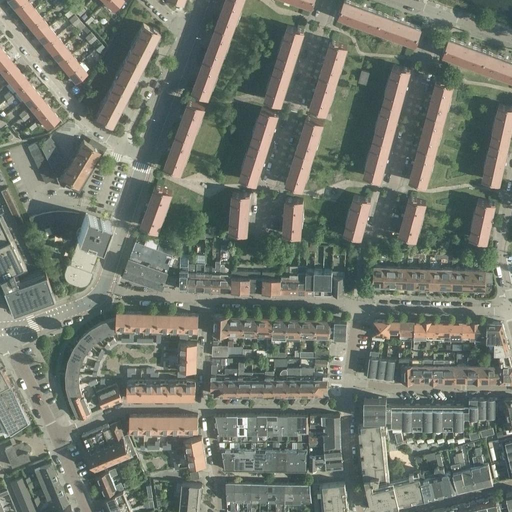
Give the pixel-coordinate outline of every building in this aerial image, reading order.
[(7,0),(14,8),(24,0),(7,0)] [(24,0),(14,8),(22,17),(33,8),(26,0),(24,0)] [(64,3),(61,0),(60,0),(55,5),(58,8),(64,3)] [(104,0),(103,1),(112,9),(121,0),(104,0)] [(224,0),(215,25),(232,31),(235,21),(234,20),(239,9),(240,9),(243,0),(224,0)] [(339,9),(337,14),(338,15),(338,16),(348,20),(349,18),(366,24),(365,26),(376,30),(382,13),(346,0),(343,0),(340,9),(339,9)] [(73,9),(76,12),(82,7),(79,4),(73,9)] [(85,10),(82,7),(76,12),(79,15),(85,10)] [(33,8),(22,17),(29,26),(41,17),(33,8)] [(382,13),(376,30),(386,33),(386,32),(404,38),(403,40),(414,44),(414,43),(415,43),(417,37),(416,37),(420,27),(382,13)] [(68,20),(71,23),(77,17),(74,14),(68,20)] [(29,26),(37,35),(48,26),(41,17),(29,26)] [(80,20),(77,17),(71,23),(74,26),(80,20)] [(131,44),(126,54),(141,62),(142,61),(143,62),(144,58),(143,58),(155,36),(156,36),(157,33),(156,32),(157,31),(156,31),(156,30),(151,27),(151,28),(142,23),(137,33),(138,34),(132,45),(131,44)] [(215,25),(209,44),(204,58),(220,64),(224,53),(222,53),(227,41),(228,41),(232,31),(215,25)] [(279,51),(276,61),(292,66),(303,30),(302,30),(302,29),(296,27),(296,28),(287,25),(284,35),(285,36),(280,51),(279,51)] [(55,35),(48,26),(37,35),(44,44),(55,35)] [(84,37),(87,40),(93,35),(90,32),(84,37)] [(44,44),(52,53),(63,44),(55,35),(44,44)] [(96,38),(93,35),(87,40),(89,44),(96,38)] [(480,68),(486,51),(448,37),(445,47),(444,47),(442,52),(443,53),(442,54),(453,58),(453,57),(471,63),(470,64),(480,68)] [(337,43),(337,42),(332,40),(332,41),(330,41),(320,74),(336,79),(340,69),(338,69),(342,56),(344,57),(347,46),(337,43)] [(52,53),(59,62),(70,53),(63,44),(52,53)] [(104,46),(101,44),(95,49),(97,52),(104,46)] [(511,60),(486,51),(480,68),(491,71),(491,70),(509,77),(508,78),(511,79),(511,60)] [(59,62),(67,72),(78,62),(70,53),(59,62)] [(5,54),(0,57),(0,70),(2,72),(13,63),(5,54)] [(115,75),(110,85),(126,93),(126,92),(127,92),(129,89),(128,89),(139,67),(140,67),(142,64),(141,63),(141,62),(126,54),(121,64),(123,65),(117,76),(115,75)] [(204,58),(199,70),(192,90),(208,96),(212,86),(210,85),(215,73),(216,73),(220,64),(204,58)] [(264,97),(275,101),(281,102),(292,66),(276,61),(272,71),(273,72),(269,87),(268,87),(264,97)] [(85,72),(78,62),(67,72),(74,81),(85,72)] [(2,72),(9,81),(20,72),(13,63),(2,72)] [(408,68),(407,67),(402,66),(402,67),(392,65),(389,76),(391,76),(387,91),(386,91),(383,101),(399,106),(409,69),(408,69),(408,68)] [(369,72),(362,70),(359,81),(366,83),(369,72)] [(20,72),(9,81),(17,90),(28,81),(20,72)] [(336,79),(320,74),(309,107),(326,112),(329,102),(328,102),(332,89),(333,90),(336,79)] [(443,79),(440,79),(437,78),(437,79),(436,79),(427,112),(443,116),(446,106),(445,106),(448,93),(450,93),(453,83),(443,80),(443,79)] [(17,90),(24,99),(35,90),(28,81),(17,90)] [(100,106),(97,111),(94,116),(103,121),(103,122),(108,124),(109,123),(110,124),(111,122),(111,123),(113,120),(112,119),(123,97),(124,98),(126,95),(125,94),(126,93),(110,85),(105,94),(107,95),(101,106),(100,106)] [(3,96),(6,99),(12,94),(10,90),(3,96)] [(35,90),(24,99),(32,108),(43,99),(35,90)] [(15,97),(12,94),(6,99),(9,102),(15,97)] [(32,108),(39,118),(50,108),(43,99),(32,108)] [(188,100),(176,133),(192,139),(196,129),(194,128),(199,116),(200,117),(204,106),(188,100)] [(376,127),(373,138),(389,142),(399,106),(383,101),(380,112),(382,112),(377,128),(376,127)] [(492,130),(490,141),(507,144),(511,121),(511,105),(508,105),(508,106),(498,104),(496,114),(497,115),(494,131),(492,130)] [(254,130),(250,142),(267,147),(277,112),(261,107),(258,118),(259,118),(255,131),(254,130)] [(47,127),(56,120),(58,118),(50,108),(39,118),(47,127)] [(18,114),(21,117),(27,112),(25,109),(18,114)] [(30,115),(27,112),(21,117),(24,120),(30,115)] [(443,116),(427,112),(418,145),(434,150),(437,139),(436,138),(439,127),(441,127),(443,116)] [(306,117),(296,150),(312,155),(316,145),(314,144),(318,132),(319,133),(323,122),(306,117)] [(35,121),(29,126),(31,129),(38,124),(35,121)] [(171,168),(177,170),(180,171),(184,161),(183,160),(187,149),(189,149),(192,139),(176,133),(164,165),(165,166),(165,167),(170,169),(171,168)] [(42,150),(52,143),(53,142),(49,137),(39,145),(42,150)] [(389,142),(373,138),(370,149),(372,149),(368,164),(366,164),(363,175),(373,177),(373,178),(378,180),(378,179),(380,179),(389,142)] [(76,184),(83,172),(97,148),(83,139),(57,182),(59,186),(63,187),(68,179),(76,184)] [(507,144),(490,141),(488,151),(489,151),(486,167),(484,167),(482,178),(492,180),(492,181),(497,182),(498,181),(499,181),(507,144)] [(27,146),(30,152),(39,147),(37,142),(27,146)] [(248,181),(253,182),(254,182),(254,181),(256,182),(267,147),(250,142),(247,151),(249,151),(244,166),(242,166),(239,177),(249,180),(248,181)] [(42,150),(45,156),(55,148),(56,148),(52,143),(42,150)] [(434,150),(418,145),(409,179),(410,179),(409,180),(414,181),(415,181),(416,181),(425,183),(428,173),(427,172),(430,160),(432,160),(434,150)] [(32,158),(42,153),(39,147),(30,152),(32,158)] [(55,148),(45,156),(48,162),(58,154),(59,153),(55,148)] [(312,155),(296,150),(285,183),(286,183),(285,184),(286,184),(292,186),(292,185),(302,188),(305,178),(304,177),(307,165),(309,166),(312,155)] [(32,158),(35,163),(45,159),(42,153),(32,158)] [(62,159),(58,154),(48,162),(50,168),(62,159)] [(38,169),(47,164),(45,159),(35,163),(38,169)] [(38,169),(40,174),(50,170),(47,164),(38,169)] [(40,174),(43,180),(52,175),(50,170),(40,174)] [(155,185),(147,208),(141,223),(142,223),(141,224),(147,226),(148,226),(158,229),(159,225),(158,225),(166,201),(168,201),(172,191),(161,187),(162,186),(156,184),(156,185),(155,185)] [(13,201),(6,187),(0,190),(7,204),(13,201)] [(230,219),(229,230),(239,231),(239,232),(245,232),(245,231),(246,231),(249,194),(248,194),(248,193),(242,192),(242,193),(232,192),(231,203),(233,203),(231,219),(230,219)] [(369,199),(370,198),(364,196),(363,198),(353,195),(351,206),(352,206),(348,222),(347,221),(344,232),(354,234),(353,236),(359,237),(359,236),(361,236),(370,200),(369,199)] [(415,197),(410,196),(409,197),(408,197),(398,233),(399,233),(399,234),(405,236),(405,235),(415,238),(418,227),(416,226),(420,211),(422,211),(425,201),(415,198),(415,197)] [(284,232),(284,233),(290,234),(290,233),(300,234),(301,223),(300,223),(300,210),(302,210),(303,199),(293,198),(293,197),(287,197),(287,198),(285,198),(283,232),(284,232)] [(493,201),(488,200),(487,201),(477,199),(475,209),(476,210),(473,225),(471,225),(469,236),(479,238),(479,239),(485,241),(485,240),(486,240),(494,203),(493,202),(493,201)] [(7,204),(11,212),(17,210),(13,201),(7,204)] [(47,212),(42,213),(45,224),(49,224),(51,223),(50,212),(47,212)] [(73,212),(71,212),(70,223),(73,224),(75,224),(78,213),(73,212)] [(45,224),(42,213),(38,214),(36,215),(39,226),(43,225),(45,224)] [(76,237),(78,238),(68,263),(67,262),(64,272),(64,275),(64,278),(66,279),(69,282),(78,285),(81,285),(85,284),(88,281),(90,278),(92,272),(90,271),(99,246),(101,246),(109,222),(104,220),(99,218),(99,219),(94,217),(94,216),(85,213),(76,237)] [(35,228),(39,226),(36,215),(33,216),(31,217),(28,218),(33,228),(35,228)] [(0,217),(0,278),(3,285),(1,286),(11,311),(54,295),(45,270),(19,279),(16,274),(25,270),(0,217)] [(157,249),(135,241),(123,274),(161,288),(168,270),(167,270),(172,254),(175,246),(160,240),(157,249)] [(297,250),(297,248),(298,241),(289,241),(289,250),(297,250)] [(203,289),(204,266),(204,255),(196,255),(196,272),(195,289),(203,289)] [(188,259),(188,263),(187,289),(195,289),(196,272),(192,272),(192,259),(188,259)] [(212,266),(211,290),(219,290),(220,265),(220,260),(215,260),(215,266),(212,266)] [(179,289),(187,289),(188,263),(180,263),(179,289)] [(220,265),(219,290),(227,290),(228,273),(224,273),(224,265),(220,265)] [(288,292),(296,292),(297,272),(297,265),(289,265),(288,267),(288,292)] [(203,289),(211,290),(212,266),(204,266),(203,289)] [(384,286),(384,266),(373,266),(373,285),(384,286)] [(395,286),(396,266),(384,266),(384,286),(395,286)] [(407,267),(396,266),(395,286),(406,286),(407,267)] [(284,275),(281,275),(280,292),(288,292),(288,267),(284,267),(284,275)] [(417,287),(418,267),(407,267),(406,286),(417,287)] [(429,287),(429,267),(418,267),(417,287),(429,287)] [(440,287),(441,268),(429,267),(429,287),(440,287)] [(451,288),(452,268),(441,268),(440,287),(451,288)] [(462,288),(463,268),(452,268),(451,288),(462,288)] [(474,288),(474,269),(463,268),(462,288),(474,288)] [(305,269),(305,272),(304,292),(313,293),(314,269),(305,269)] [(314,269),(313,293),(321,293),(321,269),(314,269)] [(331,293),(332,275),(332,270),(321,269),(321,293),(331,293)] [(474,269),(474,288),(485,289),(485,269),(474,269)] [(281,272),(263,271),(261,271),(261,277),(259,277),(259,271),(231,270),(231,273),(230,273),(229,290),(230,290),(230,291),(249,291),(261,291),(261,292),(263,292),(279,292),(280,292),(281,275),(280,275),(281,272)] [(305,272),(297,272),(296,292),(304,292),(305,272)] [(332,275),(331,293),(343,293),(343,275),(332,275)] [(116,317),(116,329),(121,329),(121,327),(130,327),(130,311),(116,310),(116,317)] [(144,311),(130,311),(130,327),(138,327),(138,330),(143,330),(144,311)] [(157,312),(144,311),(143,330),(148,330),(148,328),(156,328),(157,312)] [(165,331),(170,331),(171,312),(157,312),(156,328),(165,328),(165,331)] [(184,313),(171,312),(170,331),(175,331),(175,329),(183,329),(184,313)] [(191,332),(196,332),(197,332),(198,313),(184,313),(183,329),(192,329),(191,332)] [(213,333),(228,334),(228,315),(213,315),(213,333)] [(229,315),(228,315),(228,334),(243,334),(243,316),(229,316),(229,315)] [(257,317),(243,316),(243,334),(257,335),(257,317)] [(116,330),(116,329),(116,317),(101,322),(106,333),(116,330)] [(272,317),(257,317),(257,335),(271,335),(272,317)] [(272,317),(271,335),(271,339),(286,340),(286,336),(286,318),(272,317)] [(301,318),(286,318),(286,336),(300,336),(301,318)] [(301,318),(300,336),(314,336),(315,319),(301,318)] [(330,319),(315,319),(314,336),(329,337),(330,319)] [(330,319),(329,337),(346,337),(346,320),(330,319)] [(390,329),(399,329),(399,320),(374,319),(372,334),(389,335),(390,329)] [(399,320),(399,329),(399,336),(405,336),(405,339),(411,339),(411,334),(414,334),(414,320),(399,320)] [(426,320),(414,320),(414,334),(413,337),(426,337),(426,320)] [(438,321),(426,320),(426,337),(437,338),(438,321)] [(437,338),(450,338),(451,321),(438,321),(437,338)] [(462,338),(462,321),(451,321),(450,338),(462,338)] [(462,338),(474,338),(474,321),(462,321),(462,338)] [(486,321),(476,321),(474,321),(474,338),(486,339),(486,321)] [(486,340),(494,340),(507,340),(502,322),(486,321),(486,339),(486,340)] [(101,322),(90,328),(97,338),(106,333),(101,322)] [(80,337),(90,345),(97,338),(90,328),(80,337)] [(80,337),(73,347),(84,353),(90,345),(80,337)] [(498,351),(510,351),(507,340),(494,340),(494,347),(488,347),(488,351),(498,351)] [(178,355),(197,355),(197,342),(178,341),(178,355)] [(213,345),(212,355),(227,356),(227,346),(213,345)] [(80,363),(84,353),(73,347),(68,359),(80,363)] [(375,375),(378,356),(379,351),(370,350),(369,355),(367,374),(375,375)] [(502,364),(498,364),(498,381),(511,381),(511,359),(510,351),(498,351),(498,360),(502,360),(502,364)] [(177,368),(195,369),(196,369),(197,355),(178,355),(177,368)] [(375,375),(384,376),(386,357),(378,356),(375,375)] [(395,359),(386,357),(384,376),(392,377),(395,359)] [(398,358),(398,363),(394,381),(412,381),(412,359),(412,358),(398,358)] [(68,359),(66,372),(78,373),(80,363),(68,359)] [(412,359),(412,381),(422,381),(422,359),(412,359)] [(433,381),(433,359),(422,359),(422,381),(433,381)] [(433,359),(433,381),(443,381),(443,364),(443,359),(433,359)] [(448,364),(443,364),(443,381),(454,381),(454,364),(454,359),(448,359),(448,364)] [(238,395),(251,395),(251,371),(242,371),(242,367),(243,361),(238,361),(238,367),(238,372),(238,395)] [(0,362),(0,434),(29,419),(0,362)] [(467,364),(454,364),(454,381),(467,381),(467,364)] [(477,364),(467,364),(467,381),(477,381),(477,364)] [(488,364),(477,364),(477,381),(488,381),(488,364)] [(498,364),(488,364),(488,381),(498,381),(498,364)] [(287,370),(287,372),(287,394),(301,394),(301,379),(301,370),(287,370)] [(251,371),(251,395),(265,394),(265,371),(251,371)] [(273,371),(265,371),(265,394),(273,394),(273,379),(273,376),(273,371)] [(66,372),(66,385),(79,383),(78,373),(66,372)] [(224,372),(224,379),(224,395),(238,395),(238,372),(224,372)] [(281,379),(273,379),(273,394),(287,394),(287,372),(286,373),(285,373),(284,374),(283,374),(282,375),(281,376),(281,377),(281,378),(281,379)] [(314,376),(314,394),(323,394),(323,390),(327,390),(328,374),(323,374),(323,372),(314,372),(314,376)] [(215,374),(211,374),(210,390),(214,390),(214,395),(224,395),(224,379),(215,379),(215,374)] [(309,379),(301,379),(301,394),(314,394),(314,376),(310,376),(309,379)] [(107,390),(112,403),(122,399),(114,379),(109,382),(112,388),(107,390)] [(127,380),(127,398),(141,398),(141,382),(133,382),(133,380),(127,380)] [(141,382),(141,398),(154,398),(154,380),(149,380),(149,382),(141,382)] [(154,380),(154,398),(168,398),(168,382),(159,382),(159,380),(154,380)] [(168,382),(168,398),(181,398),(181,382),(173,382),(173,380),(168,380),(168,382)] [(181,382),(181,398),(195,398),(195,380),(189,380),(189,382),(181,382)] [(81,393),(79,383),(66,385),(69,398),(81,393)] [(97,394),(102,407),(112,403),(107,390),(103,392),(100,385),(94,388),(97,394)] [(69,398),(74,408),(86,402),(82,392),(81,393),(69,398)] [(467,416),(467,404),(386,404),(386,397),(364,397),(364,412),(364,418),(392,418),(392,428),(402,428),(402,426),(464,426),(464,416),(467,416)] [(469,397),(469,404),(469,416),(478,416),(477,397),(469,397)] [(486,397),(477,397),(478,416),(486,416),(486,397)] [(486,397),(486,416),(495,416),(495,397),(486,397)] [(506,414),(511,412),(511,397),(498,397),(498,408),(506,408),(506,414)] [(91,412),(86,402),(74,408),(78,418),(91,412)] [(504,429),(511,426),(511,412),(506,414),(507,419),(502,421),(504,429)] [(130,428),(130,433),(144,433),(144,414),(130,414),(130,422),(128,422),(127,423),(127,426),(128,428),(130,428)] [(157,414),(144,414),(144,433),(157,433),(157,414)] [(157,414),(157,433),(170,433),(170,414),(157,414)] [(184,414),(170,414),(170,433),(184,433),(184,414)] [(184,414),(184,433),(193,432),(193,436),(200,435),(200,433),(200,427),(198,427),(198,414),(184,414)] [(217,433),(226,433),(226,414),(213,414),(217,433)] [(226,433),(237,433),(237,414),(226,414),(226,433)] [(237,433),(247,433),(247,414),(237,414),(237,433)] [(257,414),(247,414),(247,433),(252,433),(252,441),(257,441),(257,414)] [(263,433),(267,433),(267,414),(257,414),(257,441),(263,441),(263,433)] [(267,414),(267,433),(277,433),(277,414),(267,414)] [(282,433),(287,433),(287,414),(277,414),(277,433),(278,433),(278,441),(282,441),(282,433)] [(297,414),(287,414),(287,433),(294,433),(294,441),(297,441),(297,414)] [(308,414),(297,414),(297,441),(302,441),(302,433),(308,433),(308,414)] [(310,424),(340,422),(340,414),(322,414),(309,414),(310,424)] [(86,452),(94,470),(136,453),(128,434),(123,436),(120,428),(121,427),(119,421),(108,426),(107,423),(81,434),(85,443),(87,442),(91,450),(86,452)] [(323,432),(340,431),(340,422),(310,424),(310,429),(317,428),(322,428),(323,432)] [(396,504),(425,497),(418,469),(417,470),(412,471),(412,472),(409,473),(409,475),(392,479),(392,482),(373,486),(372,481),(378,479),(378,475),(386,474),(381,422),(359,424),(363,477),(364,477),(371,510),(396,504)] [(309,442),(317,441),(340,440),(340,431),(323,432),(323,437),(317,437),(311,438),(311,436),(308,437),(309,442)] [(183,440),(185,453),(204,450),(202,436),(183,440)] [(503,450),(506,449),(511,448),(511,439),(510,437),(498,440),(498,442),(501,442),(503,450)] [(341,449),(340,440),(317,441),(309,442),(309,446),(318,445),(324,445),(324,450),(341,449)] [(223,468),(234,468),(234,448),(233,448),(233,442),(229,442),(229,448),(223,448),(223,442),(218,442),(220,448),(223,468)] [(4,449),(11,465),(28,458),(25,452),(28,451),(29,449),(29,447),(27,445),(26,444),(20,446),(19,443),(12,446),(12,445),(4,449)] [(250,449),(244,449),(244,468),(254,469),(255,449),(255,443),(251,443),(250,449)] [(272,449),(265,449),(265,469),(275,469),(276,443),(272,443),(272,449)] [(275,469),(285,469),(286,449),(279,449),(279,443),(276,443),(275,469)] [(296,449),(296,469),(307,469),(307,449),(302,449),(302,443),(297,443),(297,449),(296,449)] [(474,448),(483,484),(492,482),(487,462),(484,463),(480,446),(474,448)] [(234,468),(244,468),(244,449),(234,448),(234,468)] [(470,466),(474,486),(483,484),(474,448),(470,448),(473,459),(468,460),(470,466)] [(265,449),(255,449),(254,469),(265,469),(265,449)] [(286,449),(285,469),(296,469),(296,449),(286,449)] [(309,461),(318,460),(342,458),(341,449),(324,450),(324,455),(318,455),(309,455),(309,461)] [(185,453),(188,466),(207,463),(204,450),(185,453)] [(436,454),(438,465),(445,493),(454,490),(450,470),(444,471),(440,453),(436,454)] [(342,458),(318,460),(309,461),(309,469),(316,469),(316,465),(325,464),(325,469),(343,468),(342,458)] [(34,468),(38,478),(54,472),(50,461),(45,464),(43,459),(32,464),(34,468)] [(459,463),(465,488),(474,486),(470,466),(466,467),(464,462),(459,463)] [(452,471),(456,490),(465,488),(459,463),(455,464),(456,470),(452,471)] [(435,495),(445,493),(438,465),(436,465),(437,467),(434,468),(435,473),(430,475),(435,495)] [(96,475),(95,476),(99,486),(114,480),(112,476),(118,474),(115,468),(108,471),(96,475)] [(420,469),(418,469),(425,497),(435,495),(430,475),(424,476),(423,470),(420,471),(420,469)] [(199,478),(198,470),(190,472),(191,479),(199,478)] [(59,481),(56,474),(54,472),(38,478),(42,488),(59,481)] [(114,480),(99,486),(103,496),(117,490),(117,491),(124,489),(121,482),(116,485),(114,480)] [(46,498),(56,494),(63,491),(59,481),(42,488),(46,498)] [(175,491),(180,491),(200,493),(201,484),(176,481),(175,491)] [(314,511),(347,511),(344,481),(322,484),(322,483),(312,483),(313,494),(323,493),(323,511),(320,511),(319,496),(313,496),(314,511)] [(234,511),(235,482),(225,482),(226,501),(230,501),(230,511),(234,511)] [(239,501),(243,501),(243,482),(235,482),(234,511),(239,511),(239,501)] [(246,511),(251,511),(251,482),(243,482),(243,501),(246,501),(246,511)] [(259,501),(260,482),(251,482),(251,511),(255,511),(255,501),(259,501)] [(259,501),(268,501),(268,482),(260,482),(259,501)] [(268,511),(275,511),(276,483),(268,482),(268,501),(268,511)] [(283,511),(284,483),(276,483),(275,511),(283,511)] [(288,511),(288,501),(292,501),(293,483),(284,483),(283,511),(288,511)] [(300,511),(301,483),(293,483),(292,501),(292,508),(297,508),(296,511),(300,511)] [(310,483),(301,483),(300,511),(305,511),(305,502),(311,502),(310,483)] [(63,491),(56,494),(46,498),(50,509),(67,502),(63,491)] [(123,491),(106,498),(104,498),(108,507),(126,500),(123,491)] [(180,491),(179,501),(199,503),(200,493),(180,491)] [(506,497),(500,499),(499,496),(495,497),(497,505),(511,501),(511,491),(505,493),(506,497)] [(495,495),(485,497),(488,511),(498,511),(498,510),(499,510),(497,505),(495,497),(495,495)] [(488,511),(485,497),(476,500),(479,511),(488,511)] [(108,507),(110,511),(122,511),(130,509),(126,500),(108,507)] [(479,511),(476,500),(467,502),(469,511),(479,511)] [(179,501),(178,511),(191,511),(197,511),(199,503),(179,501)] [(511,511),(511,501),(497,505),(499,510),(509,508),(509,511),(511,511)] [(469,511),(467,502),(457,504),(458,511),(469,511)]
